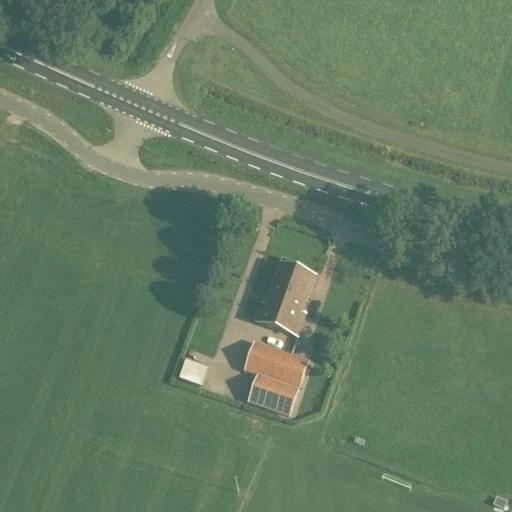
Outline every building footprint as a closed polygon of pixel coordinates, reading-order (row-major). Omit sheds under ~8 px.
[(280,267),(273,287),(294,294),(294,292),(309,297),(315,279),(280,267)] [(294,294),(273,287),(266,305),(262,305),(255,325),(298,341),(306,318),(302,316),(309,297),(294,292),(294,294)] [(248,405),(263,411),(282,357),(254,347),(245,375),(257,379),(248,405)] [(282,357),(263,411),(290,421),(299,394),(309,366),(282,357)] [(205,388),(212,370),(189,362),(183,381),(205,388)]
